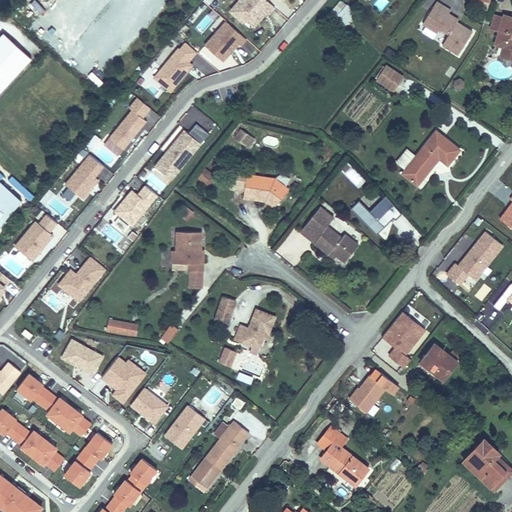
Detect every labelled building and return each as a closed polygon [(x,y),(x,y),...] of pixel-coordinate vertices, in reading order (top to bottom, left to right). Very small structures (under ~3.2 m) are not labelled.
[(255,28),(268,13),(270,15),(276,8),(266,0),(239,0),(229,12),(243,24),(247,20),(255,28)] [(342,31),(357,13),(341,0),(340,0),(326,17),(342,31)] [(387,0),(377,0),(373,5),(381,11),(389,2),(387,0)] [(459,19),(449,13),(451,9),(438,1),(423,25),(437,33),(439,29),(449,35),(443,46),(458,55),(473,31),(457,22),(459,19)] [(498,31),(494,45),(503,47),(500,57),(511,60),(511,16),(504,14),(503,16),(494,14),(490,28),(498,31)] [(248,40),(226,20),(204,45),(224,62),(239,44),(242,46),(248,40)] [(0,94),(32,59),(4,33),(0,37),(0,94)] [(171,93),(194,65),(190,62),(198,53),(185,42),(178,52),(176,51),(154,78),(171,93)] [(394,92),(404,76),(386,65),(376,81),(394,92)] [(147,122),(143,119),(151,109),(137,97),(129,107),(132,109),(109,137),(124,150),(147,122)] [(189,133),(202,144),(209,135),(197,124),(189,133)] [(234,138),(248,148),(255,139),(241,129),(234,138)] [(172,180),(202,144),(189,133),(185,130),(155,165),(172,180)] [(448,167),(462,150),(437,130),(415,155),(404,169),(400,174),(418,187),(440,160),(448,167)] [(404,169),(415,155),(407,148),(395,162),(404,169)] [(105,167),(89,154),(64,184),(84,200),(100,181),(96,177),(105,167)] [(216,176),(205,168),(197,178),(207,186),(216,176)] [(245,191),(247,174),(248,169),(233,168),(231,190),(245,191)] [(353,169),(347,174),(358,184),(364,179),(353,169)] [(277,179),(286,186),(292,178),(283,171),(277,179)] [(268,196),(279,203),(289,189),(286,186),(277,179),(275,178),(247,174),(245,191),(244,200),(265,202),(268,196)] [(0,226),(23,201),(0,180),(0,226)] [(132,227),(158,196),(145,185),(137,194),(132,190),(114,211),(132,227)] [(275,209),(279,203),(268,196),(265,202),(275,209)] [(385,196),(370,211),(359,201),(351,209),(377,235),(394,219),(396,221),(403,214),(385,196)] [(329,255),(331,253),(342,237),(328,226),(335,217),(321,206),(309,223),(317,229),(315,231),(320,235),(313,244),(329,255)] [(33,261),(54,236),(50,233),(58,224),(46,213),(38,223),(35,220),(14,245),(33,261)] [(300,234),(313,244),(320,235),(315,231),(317,229),(309,223),(300,234)] [(448,273),(460,283),(468,272),(476,278),(503,243),(486,230),(459,265),(456,262),(448,273)] [(188,271),(189,271),(204,271),(205,271),(205,250),(202,250),(203,232),(176,232),(176,251),(171,251),(171,264),(188,264),(188,271)] [(359,244),(345,234),(342,237),(331,253),(345,263),(359,244)] [(80,303),(106,270),(90,256),(76,273),(70,269),(57,285),(80,303)] [(0,302),(2,300),(0,299),(0,295),(12,281),(0,271),(0,302)] [(204,271),(189,271),(189,288),(204,288),(204,271)] [(511,281),(503,293),(511,299),(511,281)] [(229,325),(237,302),(222,297),(214,320),(229,325)] [(240,324),(234,340),(252,347),(253,345),(261,348),(265,338),(268,339),(277,316),(256,308),(248,328),(240,324)] [(128,335),(130,323),(109,319),(107,331),(128,335)] [(138,324),(130,323),(128,335),(136,336),(138,324)] [(168,343),(179,329),(172,324),(161,338),(168,343)] [(94,376),(105,356),(71,338),(60,358),(94,376)] [(441,380),(455,362),(433,343),(418,361),(441,380)] [(238,352),(225,347),(219,363),(232,368),(238,352)] [(101,378),(116,390),(112,395),(123,404),(147,373),(129,359),(126,362),(119,356),(101,378)] [(0,391),(4,395),(22,373),(9,362),(2,371),(0,369),(0,391)] [(197,376),(200,371),(194,367),(191,372),(197,376)] [(356,384),(346,397),(363,411),(388,379),(373,367),(369,373),(368,372),(357,385),(356,384)] [(239,372),(236,378),(250,384),(253,378),(239,372)] [(45,385),(30,373),(17,390),(32,402),(33,400),(43,387),(45,385)] [(58,398),(43,387),(33,400),(48,411),(58,398)] [(154,425),(169,406),(145,387),(130,406),(154,425)] [(246,401),(238,395),(231,405),(240,411),(246,401)] [(84,415),(59,396),(58,398),(48,411),(45,414),(70,433),(73,430),(83,416),(84,415)] [(334,416),(343,405),(337,400),(328,411),(334,416)] [(182,449),(206,419),(187,404),(164,435),(182,449)] [(18,419),(3,408),(0,410),(0,431),(5,435),(7,434),(17,421),(18,419)] [(93,423),(83,416),(73,430),(82,437),(93,423)] [(191,476),(198,481),(208,489),(251,433),(234,420),(229,426),(220,438),(191,476)] [(330,442),(337,432),(322,420),(307,438),(317,447),(312,452),(346,479),(358,464),(330,442)] [(430,439),(440,427),(430,420),(421,432),(430,439)] [(32,432),(17,421),(7,434),(22,445),(32,432)] [(220,438),(229,426),(223,422),(214,433),(220,438)] [(59,448),(34,429),(32,432),(22,445),(20,447),(45,466),(47,464),(57,451),(59,448)] [(114,445),(97,432),(86,447),(100,458),(102,460),(114,445)] [(463,464),(493,494),(511,475),(511,473),(497,458),(500,455),(487,440),(463,464)] [(100,458),(86,447),(76,460),(90,471),(100,458)] [(65,458),(57,451),(47,464),(55,471),(65,458)] [(394,457),(388,467),(395,471),(400,461),(394,457)] [(159,472),(142,458),(130,473),(133,475),(146,485),(147,486),(159,472)] [(76,460),(64,475),(81,488),(92,473),(90,471),(76,460)] [(0,508),(5,511),(40,511),(45,507),(0,473),(0,508)] [(141,491),(146,485),(133,475),(128,481),(141,491)] [(195,486),(198,481),(191,476),(188,480),(195,486)] [(126,479),(114,494),(116,496),(128,506),(130,507),(142,492),(141,491),(128,481),(126,479)] [(109,511),(122,511),(128,506),(116,496),(105,509),(109,511)]
